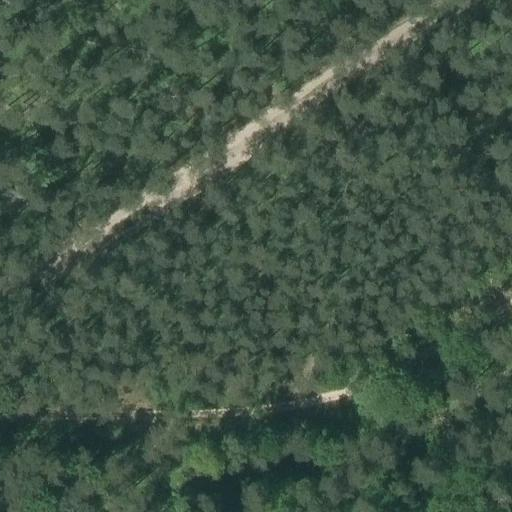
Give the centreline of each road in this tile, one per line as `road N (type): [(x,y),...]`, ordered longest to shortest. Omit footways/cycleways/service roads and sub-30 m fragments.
road 1 (track): [(0,415),(250,409),(312,399),(377,375),(511,300)]
road 2 (track): [(439,0),(0,291)]
